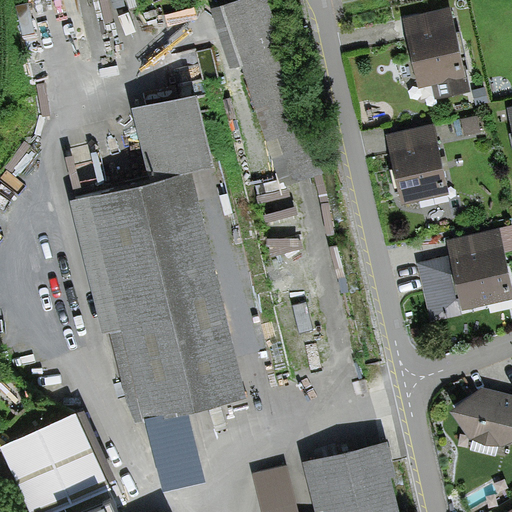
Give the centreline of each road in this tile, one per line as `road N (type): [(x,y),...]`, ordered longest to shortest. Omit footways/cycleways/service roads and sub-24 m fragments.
road 1 (residential): [(319,0),(405,380)]
road 2 (residential): [(405,380),(434,511)]
